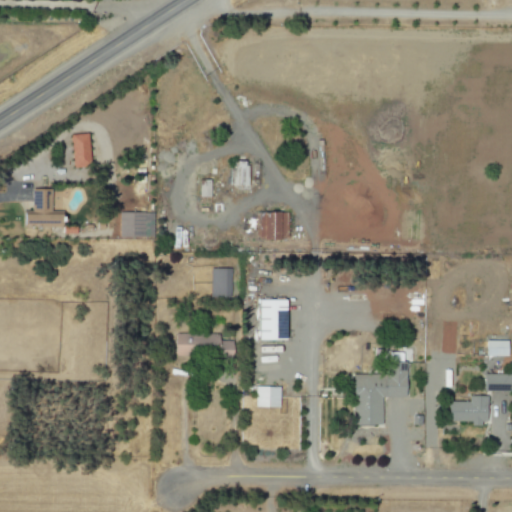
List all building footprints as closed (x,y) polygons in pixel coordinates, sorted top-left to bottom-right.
[(87,164),(86,134),(68,134),(69,165),(87,164)] [(227,185),(245,185),(246,163),(228,163),(227,185)] [(197,196),(209,197),(209,180),(197,180),(197,196)] [(29,189),(30,211),(19,211),(19,227),(57,226),(57,212),(49,212),(48,189),(29,189)] [(141,212),(116,212),(117,237),(141,237),(141,212)] [(254,212),(254,240),(284,239),(284,212),(254,212)] [(228,298),(228,268),(208,268),(208,297),(228,298)] [(254,340),(282,340),(283,300),(255,300),(254,340)] [(173,333),(172,355),(217,357),(218,334),(173,333)] [(483,355),(505,356),(505,341),(483,340),(483,355)] [(402,397),(404,362),(384,361),(384,375),(351,374),(349,424),(379,425),(379,397),(402,397)] [(481,374),(481,391),(510,391),(510,373),(481,374)] [(253,407),(278,407),(278,387),(254,387),(253,407)] [(467,402),(445,401),(445,421),(469,422),(469,425),(483,425),(484,396),(467,396),(467,402)]
